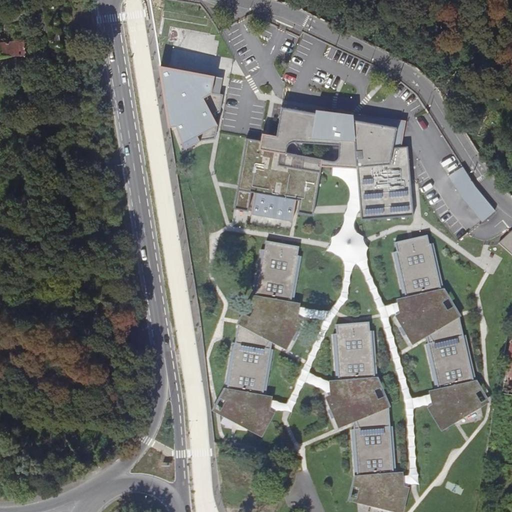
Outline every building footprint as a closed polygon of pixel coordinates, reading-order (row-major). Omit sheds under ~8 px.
[(0,54),(1,56),(40,54),(40,52),(39,49),(36,49),(30,15),(38,13),(45,52),(61,50),(53,0),(42,0),(0,11),(0,23),(10,21),(14,40),(0,42),(0,54)] [(41,52),(43,61),(63,59),(61,50),(45,52),(41,52)] [(43,61),(41,52),(40,52),(40,54),(1,56),(0,55),(0,72),(0,73),(9,73),(9,68),(43,64),(43,61)] [(218,124),(213,116),(220,112),(223,95),(211,92),(214,77),(161,64),(177,123),(183,124),(184,149),(200,141),(215,139),(218,124)] [(408,146),(393,147),(396,127),(353,119),(353,122),(339,119),(340,117),(282,106),(279,123),(278,123),(276,135),(268,133),(267,141),(246,138),(238,186),(238,188),(234,209),(248,211),(251,192),(254,193),(251,214),(293,221),(296,200),(298,200),(299,201),(297,213),(313,215),(314,210),(314,206),(318,186),(321,173),(322,166),(354,168),(357,168),(361,220),(414,215),(408,146)] [(448,176),(453,183),(460,194),(481,221),(496,210),(475,184),(463,166),(448,176)] [(511,230),(511,231),(499,243),(511,255),(511,230)] [(435,252),(433,244),(429,245),(427,236),(395,243),(396,252),(393,252),(395,261),(397,260),(398,263),(395,264),(397,272),(400,272),(401,279),(399,279),(401,289),(404,288),(404,291),(402,292),(403,299),(400,300),(402,307),(403,314),(400,316),(400,315),(397,317),(403,325),(406,323),(417,341),(426,336),(427,338),(428,344),(426,344),(428,353),(430,352),(431,356),(428,356),(430,365),(433,364),(434,371),(432,372),(433,380),(436,379),(437,382),(434,383),(436,390),(432,391),(434,398),(435,406),(430,409),(435,417),(438,415),(446,427),(456,421),(477,408),(470,396),(480,389),(476,383),(474,377),(475,377),(475,375),(472,376),(472,372),(473,372),(472,363),(469,364),(468,356),(470,356),(468,347),(466,348),(465,345),(468,344),(466,335),(462,336),(458,316),(451,318),(448,312),(445,314),(445,313),(443,314),(437,304),(448,297),(443,290),(441,283),(439,283),(438,280),(441,279),(439,271),(436,271),(435,264),(437,263),(435,255),(433,256),(432,252),(435,252)] [(248,304),(257,309),(251,319),(246,317),(245,323),(245,325),(238,323),(235,343),(232,343),(231,351),(233,352),(232,355),(230,355),(228,363),(231,364),(230,371),(227,370),(227,375),(226,375),(225,379),(228,379),(227,382),(225,382),(224,391),(221,398),(222,398),(232,403),(225,416),(236,421),(257,433),(263,421),(267,422),(271,414),(268,413),(266,411),(267,402),(268,396),(265,395),(266,388),(263,388),(264,384),(266,385),(268,376),(266,376),(267,369),(269,369),(271,361),(268,360),(269,357),(271,357),(273,349),(271,349),(271,344),(272,341),(281,346),(291,327),(295,329),(299,321),(294,318),(295,309),(296,303),(293,303),(294,296),(292,296),(292,292),(295,293),(296,284),(294,284),(295,277),(298,277),(299,269),(296,268),(297,265),(300,265),(301,257),(297,256),(298,249),(299,249),(299,247),(266,241),(265,249),(264,249),(264,250),(260,249),(259,258),(262,258),(261,261),(258,261),(257,270),(260,270),(258,277),(256,277),(254,285),(257,286),(256,289),(253,288),(252,296),(248,304)] [(399,312),(399,303),(380,304),(381,313),(399,312)] [(371,505),(396,511),(397,502),(398,502),(399,498),(406,499),(407,490),(401,488),(399,473),(396,474),(395,466),(392,466),(392,463),(395,462),(394,454),(391,454),(391,446),(394,446),(393,438),(391,439),(390,435),(393,435),(393,426),(390,427),(389,407),(381,408),(378,401),(374,403),(369,391),(380,386),(377,379),(376,371),(374,371),(374,368),(376,368),(375,359),(373,359),(372,352),(375,352),(375,343),(372,343),(372,340),(374,340),(374,331),(370,331),(369,322),(355,323),(335,324),(336,334),(332,334),(333,342),(335,342),(336,346),(333,346),(334,354),(336,354),(337,362),(334,362),(335,370),(338,370),(338,374),(335,374),(335,381),(332,381),(332,388),(332,396),(328,398),(332,407),(335,405),(344,424),(353,420),(353,423),(354,428),(351,428),(351,437),(354,437),(354,440),(352,440),(352,449),(354,448),(355,456),(353,456),(353,465),(355,465),(355,468),(353,468),(353,476),(354,476),(353,486),(363,489),(362,502),(371,505)] [(511,333),(510,341),(500,394),(499,393),(496,409),(501,410),(506,384),(511,384),(511,333)]
